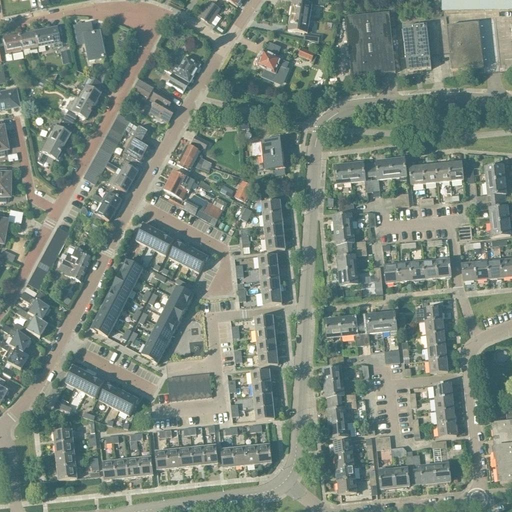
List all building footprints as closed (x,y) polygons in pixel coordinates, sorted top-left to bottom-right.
[(225,0),(237,8),(243,0),(242,0),(224,0),(225,1),(225,0)] [(324,2),(311,0),(310,0),(309,6),(293,3),(290,18),(309,21),(311,7),(323,9),(324,2)] [(511,0),(442,0),(443,13),(511,11),(511,0)] [(209,26),(219,11),(208,4),(198,19),(209,26)] [(395,75),(389,15),(344,20),(351,80),(395,75)] [(309,21),(290,18),(288,33),(305,36),(304,41),(318,44),(319,37),(306,35),(309,21)] [(482,69),(477,25),(447,28),(451,73),(482,69)] [(102,59),(97,35),(84,38),(83,34),(88,33),(87,26),(73,29),(77,46),(85,44),(86,52),(87,52),(89,62),(102,59)] [(431,71),(426,28),(402,30),(407,74),(431,71)] [(61,44),(58,44),(55,31),(34,35),(36,50),(51,47),(52,50),(61,48),(61,44)] [(36,50),(34,35),(18,38),(21,53),(36,50)] [(21,53),(18,38),(1,41),(4,56),(8,55),(8,57),(11,56),(11,60),(13,60),(13,61),(22,59),(21,53)] [(257,67),(257,68),(264,71),(260,79),(272,84),(278,68),(286,71),(289,65),(282,62),(283,61),(277,59),(280,50),(269,45),(266,54),(263,53),(260,60),(258,61),(256,65),(257,67)] [(298,57),(311,62),(314,55),(301,50),(298,57)] [(199,67),(184,59),(177,70),(171,66),(167,73),(170,75),(187,85),(188,86),(199,67)] [(187,85),(170,75),(165,84),(182,94),(187,85)] [(95,93),(100,85),(87,78),(83,86),(79,84),(75,90),(79,92),(75,99),(74,98),(91,108),(98,95),(95,93)] [(139,79),(132,91),(147,99),(154,87),(139,79)] [(0,110),(17,107),(14,91),(0,94),(0,110)] [(166,123),(174,110),(166,106),(166,104),(168,99),(155,91),(150,100),(152,102),(150,106),(150,108),(152,108),(149,114),(155,117),(154,119),(154,121),(158,123),(160,122),(161,121),(166,123)] [(91,108),(74,98),(71,103),(75,107),(72,113),(67,111),(62,120),(62,119),(61,120),(71,125),(76,116),(84,121),(91,108)] [(128,123),(117,117),(83,180),(94,186),(123,132),(128,123)] [(71,125),(61,120),(56,129),(55,128),(52,127),(45,139),(48,141),(61,148),(68,135),(66,134),(68,130),(71,125)] [(137,129),(128,123),(123,132),(132,138),(123,155),(126,157),(123,161),(134,167),(136,163),(140,165),(148,151),(140,147),(147,135),(137,129)] [(200,153),(203,154),(208,144),(195,137),(190,147),(187,146),(182,157),(209,171),(211,165),(198,158),(200,153)] [(42,155),(37,164),(41,166),(46,157),(54,161),(57,163),(61,156),(58,154),(61,148),(48,141),(41,154),(42,155)] [(282,156),(281,141),(261,144),(263,158),(282,156)] [(285,177),(282,156),(263,158),(264,172),(272,172),(273,178),(285,177)] [(209,171),(182,157),(177,166),(190,173),(193,168),(199,171),(209,174),(209,171)] [(406,182),(404,161),(401,161),(401,160),(390,162),(392,181),(400,180),(400,183),(406,182)] [(134,167),(123,161),(121,165),(120,164),(117,170),(121,172),(118,177),(130,185),(136,174),(132,171),(134,167)] [(392,181),(390,162),(378,163),(378,164),(375,164),(376,170),(370,170),(372,194),(373,199),(380,199),(378,182),(392,181)] [(370,170),(363,171),(363,165),(360,165),(360,164),(349,166),(351,185),(364,183),(365,195),(372,194),(370,170)] [(463,182),(461,164),(448,166),(450,184),(463,182)] [(351,185),(349,166),(337,167),(337,168),(334,168),(337,189),(343,189),(343,185),(351,185)] [(450,184),(448,166),(435,167),(437,185),(450,184)] [(437,185),(435,167),(422,169),(424,186),(437,185)] [(505,182),(504,170),(503,171),(503,168),(481,170),(482,177),(485,176),(486,184),(505,182)] [(424,186),(422,169),(409,170),(411,188),(424,186)] [(474,185),(473,171),(466,172),(467,186),(474,185)] [(194,184),(174,173),(163,192),(182,202),(186,194),(188,195),(194,184)] [(130,185),(118,177),(112,188),(109,186),(106,191),(117,197),(119,193),(124,195),(130,185)] [(501,203),(500,197),(506,196),(506,193),(507,193),(505,182),(486,184),(487,198),(476,199),(477,206),(501,203)] [(253,188),(243,183),(234,199),(244,204),(253,188)] [(117,197),(106,191),(104,194),(107,196),(101,206),(113,213),(119,202),(115,200),(117,197)] [(224,213),(228,205),(212,196),(208,204),(193,196),(190,202),(188,201),(183,211),(214,228),(223,212),(224,213)] [(408,203),(408,196),(393,197),(394,204),(408,203)] [(281,216),(280,203),(262,205),(263,218),(281,216)] [(510,223),(508,212),(507,209),(502,210),(501,203),(477,206),(477,213),(488,212),(490,225),(510,223)] [(113,213),(101,206),(95,216),(92,215),(89,220),(100,226),(103,221),(107,224),(113,213)] [(354,212),(353,206),(339,207),(339,214),(354,212)] [(252,214),(247,211),(244,216),(250,219),(252,214)] [(376,229),(375,216),(367,215),(369,230),(376,229)] [(79,216),(76,221),(88,228),(87,230),(97,235),(101,227),(79,216)] [(250,219),(244,216),(241,222),(247,225),(250,219)] [(282,228),(281,216),(263,218),(264,230),(282,228)] [(352,231),(351,224),(355,224),(354,217),(333,219),(333,222),(332,222),(333,233),(352,231)] [(511,234),(510,223),(490,225),(491,233),(488,233),(489,240),(510,237),(510,234),(511,234)] [(146,248),(154,232),(147,228),(148,228),(143,226),(140,232),(141,232),(136,243),(146,248)] [(472,241),(470,227),(458,229),(459,242),(472,241)] [(284,240),(282,228),(264,230),(265,242),(284,240)] [(68,236),(57,230),(27,285),(38,291),(68,236)] [(366,250),(365,244),(353,245),(352,231),(333,233),(334,245),(335,245),(335,247),(341,247),(342,253),(366,250)] [(155,253),(164,237),(154,232),(146,248),(155,253)] [(164,237),(155,253),(166,258),(174,242),(164,237)] [(285,252),(284,240),(265,242),(267,254),(285,252)] [(179,265),(187,249),(177,244),(169,260),(179,265)] [(189,270),(197,254),(187,249),(179,265),(189,270)] [(90,260),(80,255),(80,253),(74,250),(71,257),(67,255),(64,262),(85,272),(90,260)] [(366,258),(366,250),(342,253),(342,259),(337,260),(337,263),(336,263),(337,275),(356,272),(355,259),(366,258)] [(189,270),(199,275),(204,265),(206,266),(209,260),(204,257),(197,254),(189,270)] [(278,270),(276,257),(258,259),(259,272),(278,270)] [(55,261),(53,266),(58,269),(61,263),(55,261)] [(85,272),(64,262),(63,261),(58,272),(63,275),(63,276),(79,284),(85,272)] [(511,279),(511,261),(501,263),(502,280),(511,279)] [(451,280),(449,262),(436,263),(437,281),(451,280)] [(126,263),(121,273),(138,281),(143,271),(126,263)] [(437,281),(436,263),(423,264),(425,282),(437,281)] [(502,280),(501,263),(487,264),(489,282),(502,280)] [(425,282),(423,264),(410,266),(412,284),(425,282)] [(489,282),(487,264),(475,265),(476,283),(489,282)] [(476,283),(475,265),(461,267),(463,284),(476,283)] [(412,284),(410,266),(397,267),(399,285),(412,284)] [(399,285),(397,267),(384,268),(386,286),(399,285)] [(279,282),(278,270),(259,272),(261,284),(279,282)] [(381,284),(380,270),(373,271),(375,285),(381,284)] [(337,275),(338,286),(339,286),(340,288),(361,286),(360,280),(357,280),(356,272),(337,275)] [(116,282),(133,291),(138,281),(121,273),(116,282)] [(133,291),(116,282),(111,292),(128,300),(133,291)] [(280,294),(279,282),(261,284),(262,296),(280,294)] [(171,299),(188,307),(193,297),(177,289),(171,299)] [(128,300),(111,292),(106,302),(123,310),(128,300)] [(281,306),(280,294),(262,296),(263,308),(281,306)] [(49,310),(23,295),(20,300),(29,305),(29,304),(32,306),(27,315),(41,323),(49,310)] [(166,308),(183,317),(188,307),(171,299),(166,308)] [(123,310),(106,302),(101,311),(118,320),(123,310)] [(183,317),(166,308),(161,318),(178,326),(183,317)] [(442,322),(441,309),(423,311),(424,324),(442,322)] [(41,323),(27,315),(20,311),(18,310),(15,315),(26,322),(22,329),(15,325),(12,331),(28,341),(31,336),(38,340),(47,327),(41,323)] [(118,320),(101,311),(96,321),(113,329),(118,320)] [(397,336),(395,315),(392,315),(392,314),(380,315),(382,335),(390,334),(390,337),(397,336)] [(382,335),(380,315),(369,316),(370,318),(366,318),(367,323),(361,324),(363,349),(370,348),(369,336),(382,335)] [(156,327),(173,336),(178,326),(161,318),(156,327)] [(274,331),(272,318),(254,320),(255,333),(274,331)] [(361,324),(354,325),(354,319),(351,320),(351,318),(339,320),(341,339),(355,337),(356,349),(363,349),(361,324)] [(341,339),(339,320),(328,321),(328,322),(325,322),(327,343),(334,343),(334,340),(341,339)] [(113,329),(96,321),(93,328),(93,327),(90,332),(96,335),(97,334),(107,339),(113,329)] [(444,335),(442,322),(424,324),(426,337),(444,335)] [(29,342),(28,341),(12,331),(3,326),(0,331),(10,337),(10,336),(13,338),(8,347),(21,355),(29,342)] [(173,336),(156,327),(151,337),(168,346),(173,336)] [(275,343),(274,331),(255,333),(257,345),(275,343)] [(445,348),(444,335),(426,337),(427,350),(445,348)] [(168,346),(151,337),(146,347),(163,355),(168,346)] [(27,359),(21,355),(8,347),(1,343),(0,344),(0,348),(6,353),(1,362),(19,372),(27,359)] [(276,355),(275,343),(257,345),(258,357),(276,355)] [(163,355),(146,347),(141,357),(152,362),(151,364),(157,367),(159,362),(163,355)] [(446,361),(445,348),(427,350),(429,363),(446,361)] [(277,367),(276,355),(258,357),(259,369),(277,367)] [(344,365),(343,358),(329,360),(330,366),(344,365)] [(448,374),(446,361),(429,363),(430,376),(448,374)] [(75,391),(84,374),(75,370),(76,370),(72,368),(69,374),(71,375),(65,385),(75,391)] [(13,374),(3,369),(0,374),(10,379),(13,374)] [(342,384),(341,376),(344,376),(344,369),(323,371),(323,374),(322,375),(323,386),(342,384)] [(270,385),(269,372),(250,374),(252,387),(270,385)] [(85,396),(93,379),(84,374),(75,391),(85,396)] [(211,400),(209,376),(167,380),(169,404),(211,400)] [(93,379),(85,396),(95,401),(104,384),(93,379)] [(356,404),(355,396),(343,398),(342,384),(323,386),(324,397),(325,397),(326,400),(331,399),(332,406),(356,404)] [(271,397),(270,385),(252,387),(253,399),(271,397)] [(109,408),(117,392),(107,386),(99,403),(109,408)] [(452,399),(451,386),(432,388),(434,401),(452,399)] [(109,408),(119,413),(127,397),(122,394),(117,392),(109,408)] [(127,397),(119,413),(129,418),(133,409),(135,410),(139,402),(134,400),(127,397)] [(273,409),(271,397),(253,399),(254,411),(273,409)] [(453,412),(452,399),(434,401),(435,414),(453,412)] [(357,410),(356,404),(332,406),(332,412),(327,413),(327,416),(326,416),(327,427),(346,425),(345,412),(357,410)] [(274,421),(273,409),(254,411),(256,423),(274,421)] [(455,425),(453,412),(435,414),(437,427),(455,425)] [(511,413),(507,414),(508,423),(493,425),(494,432),(493,432),(498,478),(499,478),(500,485),(511,483),(511,413)] [(330,441),(351,439),(350,433),(347,433),(346,425),(327,427),(328,439),(329,438),(330,441)] [(456,438),(455,425),(437,427),(438,440),(456,438)] [(73,444),(71,432),(53,434),(54,447),(73,444)] [(390,445),(389,439),(375,440),(376,447),(390,445)] [(352,456),(351,443),(333,445),(334,458),(352,456)] [(446,450),(446,443),(431,444),(432,452),(446,450)] [(74,457),(73,444),(54,447),(56,459),(74,457)] [(390,452),(390,445),(376,447),(376,453),(390,452)] [(272,466),(270,447),(257,448),(259,467),(272,466)] [(218,467),(216,448),(204,449),(205,468),(218,467)] [(259,467),(257,448),(245,450),(247,468),(259,467)] [(205,468),(204,449),(191,451),(193,469),(205,468)] [(247,468),(245,450),(233,451),(235,469),(247,468)] [(193,469),(191,451),(179,452),(181,470),(193,469)] [(235,469),(233,451),(221,452),(223,471),(235,469)] [(181,470),(179,452),(167,453),(169,472),(181,470)] [(169,472),(167,453),(154,454),(156,473),(169,472)] [(353,469),(352,456),(334,458),(336,471),(353,469)] [(75,469),(74,457),(56,459),(57,471),(75,469)] [(415,482),(412,458),(405,459),(406,471),(393,472),(395,491),(406,490),(406,489),(409,488),(408,483),(415,482)] [(434,468),(420,469),(419,458),(412,458),(415,482),(421,482),(422,487),(424,487),(425,488),(436,487),(434,468)] [(153,478),(151,460),(139,461),(141,480),(153,478)] [(141,480),(139,461),(127,462),(129,481),(141,480)] [(129,481),(127,462),(114,464),(116,482),(129,481)] [(450,484),(448,464),(447,463),(441,464),(442,467),(434,468),(436,487),(447,485),(447,484),(450,484)] [(116,482),(114,464),(102,465),(104,484),(116,482)] [(77,481),(75,469),(57,471),(59,483),(77,481)] [(355,482),(353,469),(336,471),(337,484),(355,482)] [(393,472),(385,473),(385,470),(378,470),(380,491),(383,491),(383,492),(395,491),(393,472)] [(356,496),(355,482),(337,484),(338,497),(356,496)]
